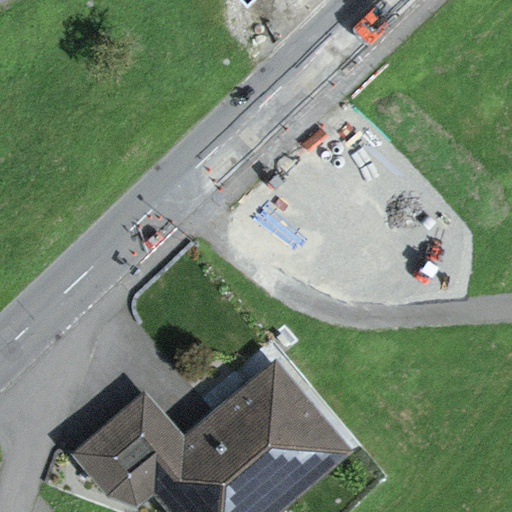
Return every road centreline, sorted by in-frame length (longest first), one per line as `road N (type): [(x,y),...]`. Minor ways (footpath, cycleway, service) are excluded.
road 1 (tertiary): [(366,0),(38,318)]
road 2 (residential): [(38,318),(47,368),(2,511)]
